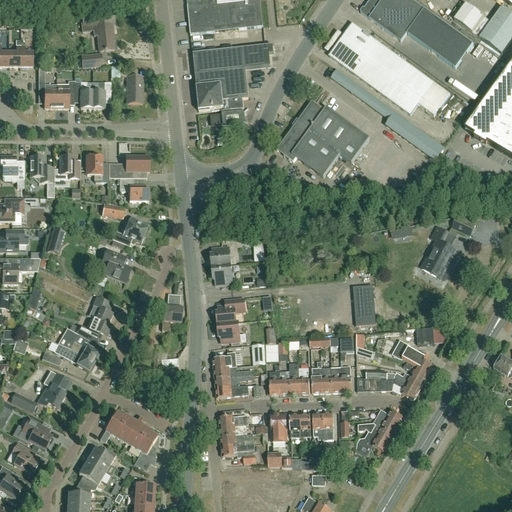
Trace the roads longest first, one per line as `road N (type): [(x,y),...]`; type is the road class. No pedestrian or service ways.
road 1 (residential): [(45,511),(170,260)]
road 2 (unclassified): [(180,185),(246,166),(279,90),(337,0)]
road 3 (tertiary): [(383,511),(511,301)]
road 4 (unclassified): [(190,411),(195,316),(180,185)]
road 5 (residential): [(211,411),(395,408)]
road 6 (residential): [(174,130),(33,131),(10,117)]
road 7 (unclassified): [(174,130),(160,0)]
